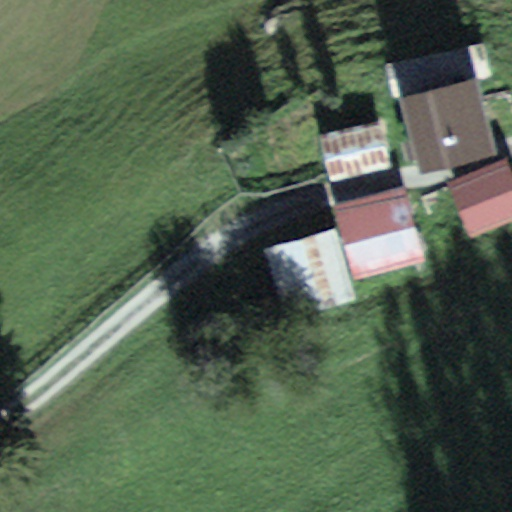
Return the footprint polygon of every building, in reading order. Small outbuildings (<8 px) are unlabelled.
[(476,77),(399,96),(416,168),(494,149),(476,77)] [(382,121),(319,135),(329,182),(392,168),(382,121)] [(511,220),(511,169),(510,165),(453,190),(474,237),(511,220)] [(405,187),(334,205),(353,279),(424,262),(405,187)] [(334,229),(262,249),(283,324),(355,304),(334,229)]
